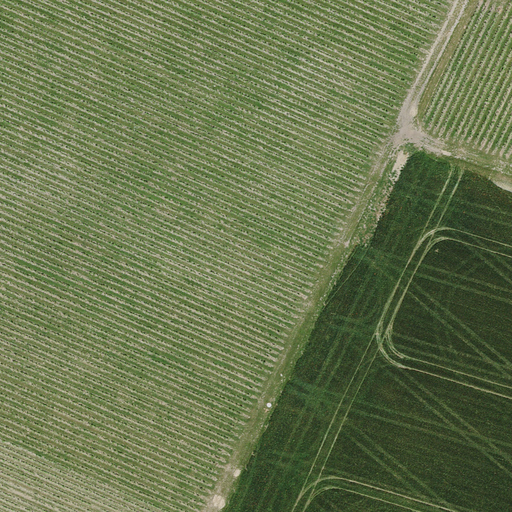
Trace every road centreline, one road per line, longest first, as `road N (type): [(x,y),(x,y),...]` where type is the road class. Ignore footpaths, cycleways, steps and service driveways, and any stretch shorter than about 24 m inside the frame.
road 1 (track): [(397,135),(215,511)]
road 2 (track): [(468,0),(397,135)]
